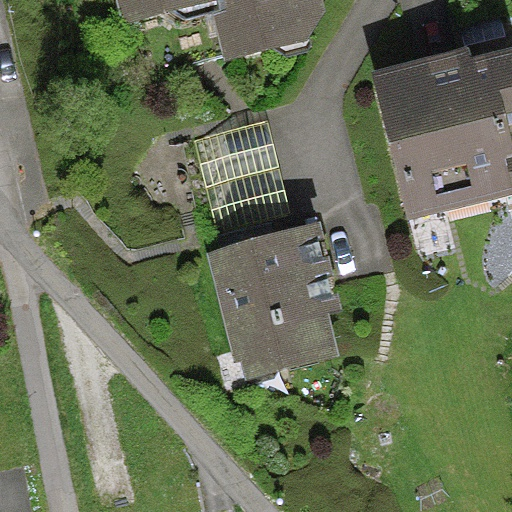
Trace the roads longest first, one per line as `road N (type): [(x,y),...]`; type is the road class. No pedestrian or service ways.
road 1 (residential): [(2,258),(62,303),(256,511)]
road 2 (residential): [(2,258),(54,511)]
